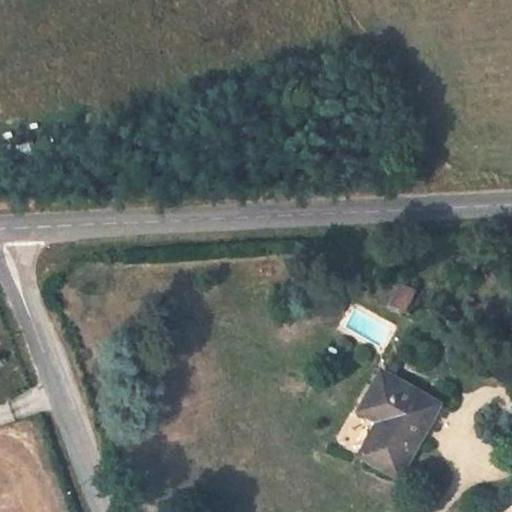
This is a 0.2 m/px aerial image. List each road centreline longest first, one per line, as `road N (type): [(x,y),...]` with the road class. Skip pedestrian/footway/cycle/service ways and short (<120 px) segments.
road 1 (tertiary): [(511,207),(0,228)]
road 2 (residential): [(0,234),(108,511)]
